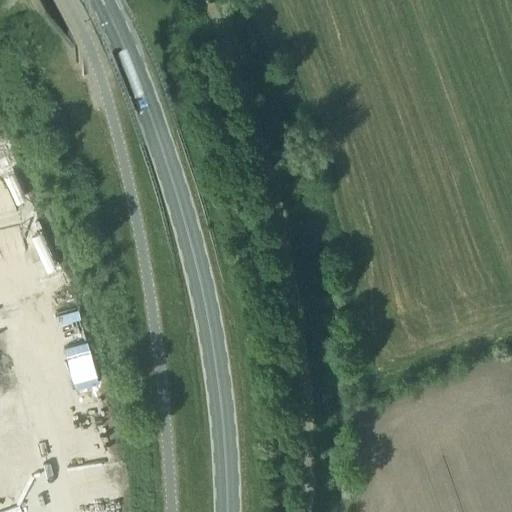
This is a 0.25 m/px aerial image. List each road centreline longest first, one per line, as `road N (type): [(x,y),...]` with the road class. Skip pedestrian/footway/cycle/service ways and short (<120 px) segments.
road 1 (primary): [(227,511),(217,370),(200,280),(144,97),(100,0)]
road 2 (track): [(315,511),(292,234),(230,18),(212,0)]
